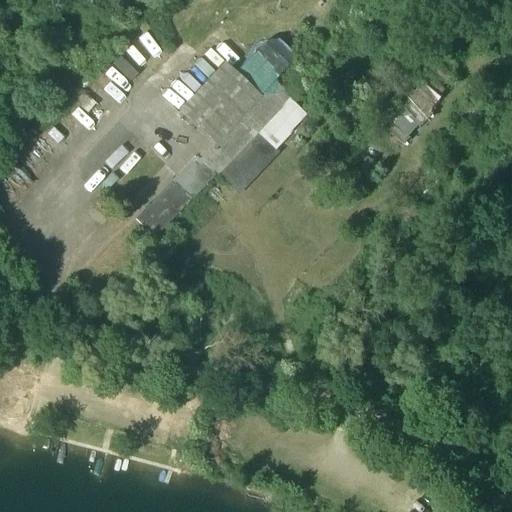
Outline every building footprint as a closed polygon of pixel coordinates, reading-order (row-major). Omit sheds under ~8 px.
[(265,46),(236,76),(227,68),(213,79),(179,115),(214,149),(231,165),(290,103),(292,100),(275,84),(289,69),(265,46)] [(290,103),(275,118),(290,133),(305,118),(290,103)] [(231,165),(218,179),(235,195),(284,144),(282,142),(290,133),(275,118),(231,165)] [(214,149),(200,163),(215,178),(217,179),(218,179),(231,165),(214,149)] [(196,159),(135,223),(154,242),(215,178),(200,163),(196,159)]
